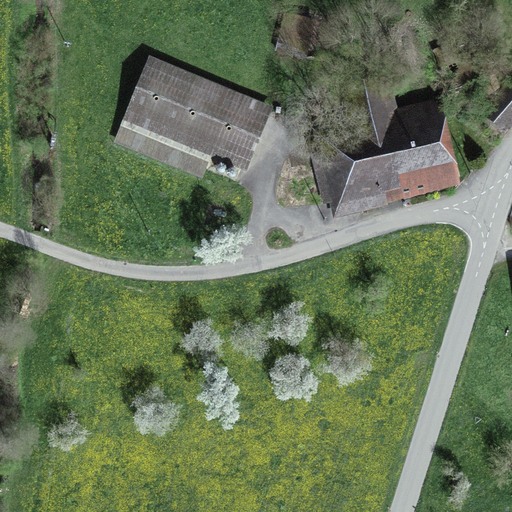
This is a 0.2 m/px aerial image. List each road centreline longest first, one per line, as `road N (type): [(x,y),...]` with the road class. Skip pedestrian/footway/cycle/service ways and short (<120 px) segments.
road 1 (unclassified): [(491,202),(201,272),(114,266),(0,228)]
road 2 (tertiary): [(491,202),(401,511)]
